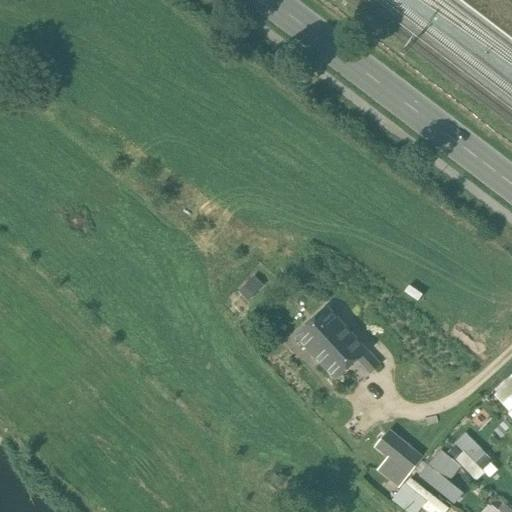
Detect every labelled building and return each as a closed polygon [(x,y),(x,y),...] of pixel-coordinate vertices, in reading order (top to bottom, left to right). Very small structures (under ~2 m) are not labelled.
[(255,273),(238,288),(249,299),(265,284),(255,273)] [(328,307),(296,335),(336,380),(366,352),(366,348),(328,307)] [(511,411),(511,409),(511,374),(493,392),(511,411)] [(388,456),(402,440),(390,430),(376,446),(388,456)] [(466,430),(454,440),(463,450),(456,457),(474,477),(494,460),(466,430)] [(402,440),(388,456),(390,458),(410,475),(423,459),(402,440)] [(455,502),(463,490),(448,479),(460,463),(439,448),(419,475),(455,502)] [(410,475),(390,458),(381,469),(400,486),(410,475)] [(511,511),(511,507),(505,502),(498,511),(511,511)]
